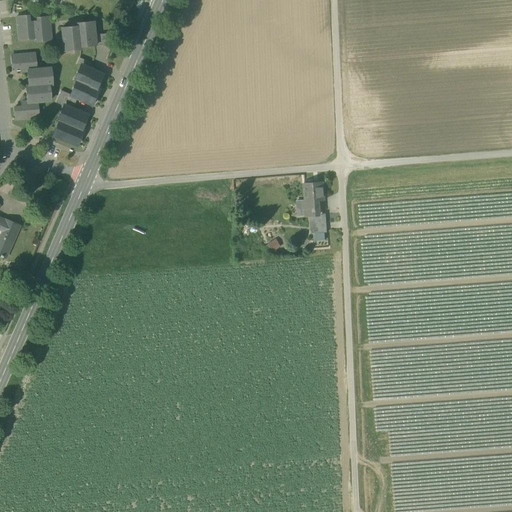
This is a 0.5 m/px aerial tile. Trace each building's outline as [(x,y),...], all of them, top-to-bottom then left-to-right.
[(27,32),(34,32),(33,21),(28,22),(28,15),(16,16),(19,40),(28,39),(27,32)] [(37,21),(33,21),(34,32),(34,35),(41,34),(41,41),(51,40),(49,16),(37,17),(37,21)] [(77,23),(77,26),(79,40),(85,39),(86,46),(95,45),(94,34),(93,21),(77,23)] [(79,43),(79,40),(77,26),(61,27),(64,51),(73,50),(73,43),(79,43)] [(101,45),(111,50),(116,39),(105,34),(94,34),(95,45),(101,45)] [(20,71),(26,70),(29,70),(29,64),(35,63),(35,54),(11,56),(12,67),(19,67),(20,71)] [(81,65),(89,68),(92,63),(79,57),(76,64),(81,65)] [(78,81),(80,82),(97,89),(104,75),(89,68),(81,65),(77,74),(81,75),(78,81)] [(26,70),(28,86),(42,85),(45,84),(44,78),(51,77),(50,68),(36,69),(29,70),(26,70)] [(99,90),(97,89),(80,82),(78,88),(74,86),(70,95),(77,98),(93,105),(99,90)] [(25,86),(26,102),(30,102),(37,101),(50,100),(49,91),(43,91),(42,85),(28,86),(25,86)] [(60,90),(58,96),(74,103),(77,98),(70,95),(60,90)] [(72,109),(74,103),(58,96),(55,102),(63,106),(63,105),(72,109)] [(31,108),(30,102),(26,102),(21,103),(21,107),(13,108),(14,119),(38,117),(38,107),(31,108)] [(61,122),(63,122),(80,130),(86,115),(72,109),(63,105),(63,106),(60,114),(64,116),(61,122)] [(82,131),(80,130),(63,122),(60,128),(56,127),(53,135),(76,145),(82,131)] [(303,200),(304,216),(318,215),(317,201),(323,201),(322,182),(304,184),(305,200),(303,200)] [(310,217),(311,235),(314,234),(325,234),(327,233),(326,216),(310,217)] [(0,232),(1,232),(0,234),(0,254),(6,257),(20,224),(6,219),(6,220),(0,218),(0,232)] [(281,247),(276,239),(268,243),(273,252),(281,247)]
